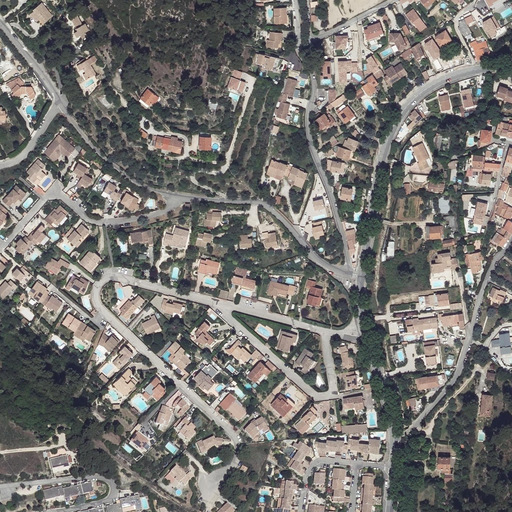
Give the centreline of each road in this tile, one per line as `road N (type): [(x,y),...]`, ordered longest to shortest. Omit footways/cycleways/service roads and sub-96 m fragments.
road 1 (residential): [(212,301),(114,275),(95,294),(101,309),(233,435),(235,461),(212,484)]
road 2 (secondary): [(360,277),(391,129),(431,85),(476,69)]
road 3 (residential): [(353,275),(308,133),(309,40)]
road 4 (residential): [(323,331),(333,389),(316,394),(212,301)]
road 5 (residential): [(175,196),(265,205),(314,258),(353,275)]
road 6 (residential): [(394,438),(459,372),(486,279)]
road 7 (residential): [(52,511),(111,497),(109,478),(0,486)]
road 8 (residential): [(61,101),(86,139),(125,174),(175,196)]
road 9 (residential): [(175,196),(160,212),(98,223),(58,193),(43,199)]
